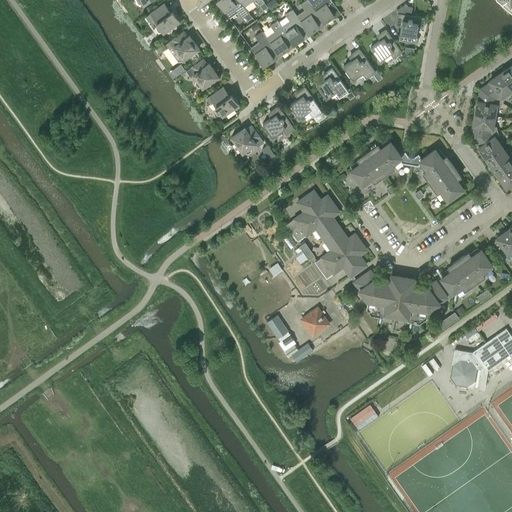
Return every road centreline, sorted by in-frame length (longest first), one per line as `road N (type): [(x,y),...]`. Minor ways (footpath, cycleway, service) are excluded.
road 1 (residential): [(365,16),(253,96),(187,2)]
road 2 (residential): [(502,211),(425,98),(442,0)]
road 3 (residential): [(363,217),(389,256),(418,261),(502,211)]
